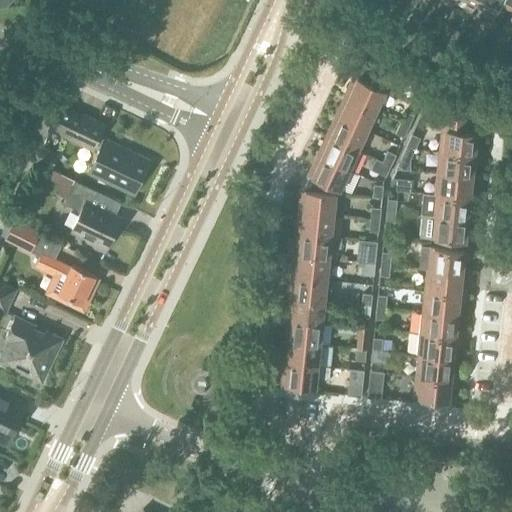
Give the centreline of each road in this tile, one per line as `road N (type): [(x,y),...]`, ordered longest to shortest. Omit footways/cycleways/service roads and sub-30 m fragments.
road 1 (tertiary): [(92,401),(222,129)]
road 2 (residential): [(303,499),(333,415),(511,429)]
road 3 (tertiary): [(222,129),(44,51),(0,42)]
road 4 (residential): [(303,499),(92,401)]
road 5 (residential): [(286,183),(340,51),(274,18)]
road 6 (tertiary): [(222,129),(274,18)]
road 7 (tertiary): [(39,511),(92,401)]
